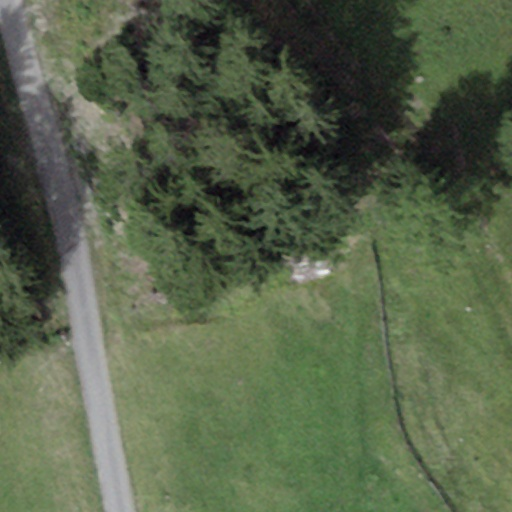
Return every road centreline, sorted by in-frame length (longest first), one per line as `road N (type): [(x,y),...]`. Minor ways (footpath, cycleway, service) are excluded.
road 1 (unclassified): [(118,511),(64,213),(12,0)]
road 2 (track): [(286,0),(381,118)]
